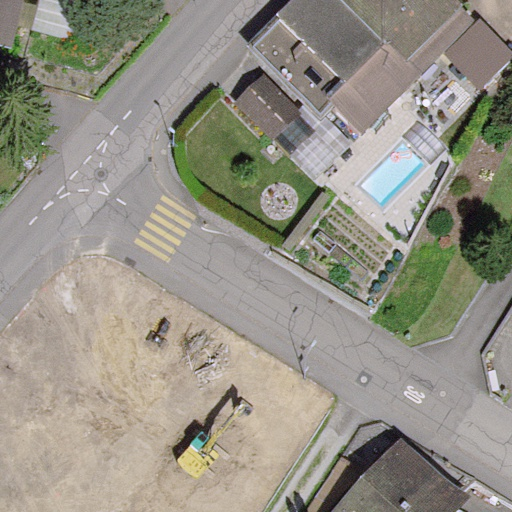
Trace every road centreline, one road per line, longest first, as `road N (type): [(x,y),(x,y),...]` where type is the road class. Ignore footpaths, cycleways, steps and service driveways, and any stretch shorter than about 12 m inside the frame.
road 1 (residential): [(74,171),(511,448)]
road 2 (residential): [(74,171),(233,0)]
